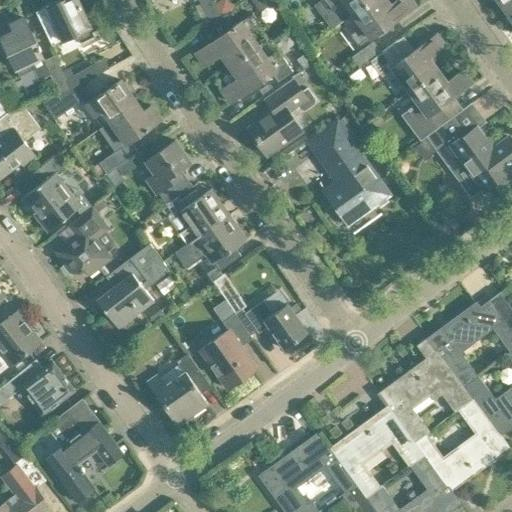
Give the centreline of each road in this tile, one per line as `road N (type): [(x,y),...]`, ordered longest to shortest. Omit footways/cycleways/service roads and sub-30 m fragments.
road 1 (residential): [(356,342),(124,0)]
road 2 (residential): [(174,480),(0,235)]
road 3 (residential): [(174,480),(356,342)]
road 4 (residential): [(356,342),(511,226)]
